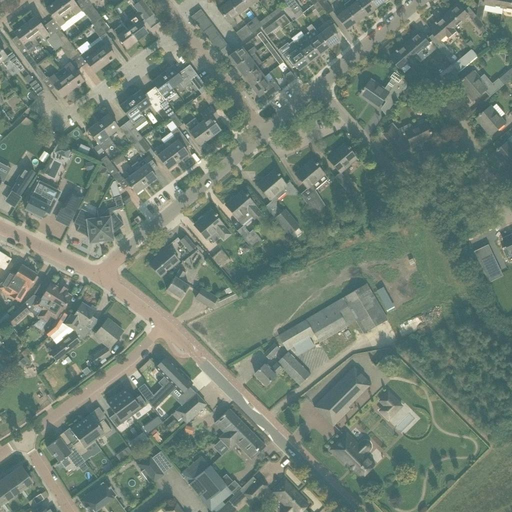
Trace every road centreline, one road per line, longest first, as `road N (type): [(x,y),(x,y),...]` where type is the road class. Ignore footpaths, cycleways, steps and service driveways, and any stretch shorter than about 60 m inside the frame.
road 1 (tertiary): [(350,511),(165,327)]
road 2 (unclassified): [(97,276),(265,135)]
road 3 (residential): [(511,209),(498,201),(470,152),(444,148),(385,165),(347,120)]
road 4 (residential): [(79,121),(70,108),(97,88),(106,101),(142,74),(133,63),(180,26)]
road 5 (residential): [(165,327),(22,439)]
road 6 (residential): [(265,135),(180,26)]
road 7 (unclassified): [(318,86),(419,0)]
